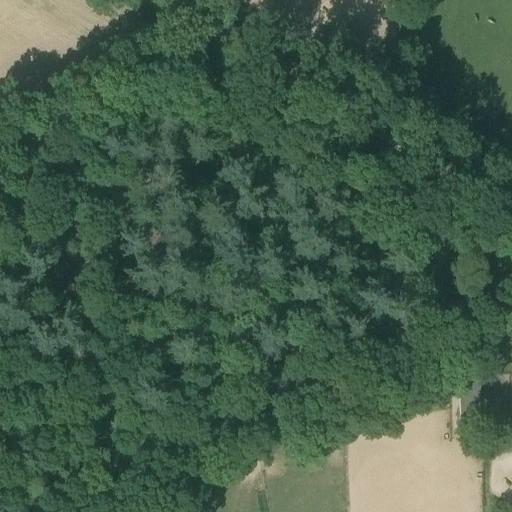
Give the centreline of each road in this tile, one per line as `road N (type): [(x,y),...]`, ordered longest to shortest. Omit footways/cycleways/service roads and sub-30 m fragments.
road 1 (track): [(160,511),(220,460),(511,312)]
road 2 (track): [(511,215),(172,0)]
